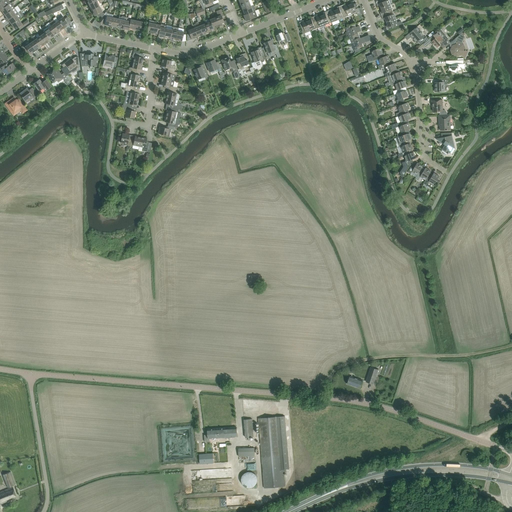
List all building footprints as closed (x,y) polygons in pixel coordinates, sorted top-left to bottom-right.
[(0,10),(1,10),(11,3),(10,3),(8,0),(6,0),(6,1),(5,0),(4,0),(3,1),(0,3),(0,10)] [(99,6),(102,5),(101,3),(100,2),(98,0),(97,0),(89,4),(91,10),(99,6)] [(352,4),(349,5),(353,14),(355,13),(360,11),(362,11),(361,7),(358,8),(355,0),(351,2),(352,4)] [(381,8),(390,5),(388,0),(380,0),(376,2),(378,6),(380,5),(381,8)] [(241,10),(250,6),(248,1),(240,4),(241,7),(240,7),(241,10)] [(5,15),(14,8),(13,6),(13,5),(12,3),(11,3),(1,10),(5,15)] [(53,13),(64,8),(64,9),(67,8),(64,3),(58,6),(55,8),(51,9),(52,12),(52,11),(53,13)] [(353,14),(349,5),(346,6),(345,4),(341,5),(346,17),(353,14)] [(339,20),(346,17),(341,5),(337,7),(338,9),(335,10),(339,20)] [(382,16),(393,12),(390,5),(381,8),(382,11),(380,12),(382,16)] [(102,17),(104,14),(102,12),(99,6),(91,10),(94,15),(96,14),(97,16),(98,17),(100,16),(102,17)] [(253,12),(251,7),(250,6),(241,10),(242,10),(244,14),(243,15),(244,15),(255,11),(253,12)] [(7,21),(18,13),(14,8),(5,15),(6,17),(5,18),(7,21)] [(216,17),(215,17),(219,26),(220,26),(221,27),(224,26),(224,24),(222,17),(223,16),(221,9),(218,10),(218,15),(218,16),(216,17)] [(339,20),(335,10),(332,12),(331,9),(327,11),(332,22),(339,20)] [(246,21),(254,18),(257,16),(255,11),(244,15),(246,21)] [(325,25),(332,22),(327,11),(323,13),(324,15),(321,16),(325,25)] [(387,22),(396,19),(393,12),(382,16),(383,20),(385,19),(387,22)] [(19,19),(21,17),(18,13),(7,21),(8,23),(9,22),(11,25),(19,19)] [(110,14),(110,17),(107,17),(104,15),(104,14),(102,17),(98,22),(101,25),(102,23),(105,24),(105,25),(111,26),(112,18),(113,15),(110,14)] [(62,15),(57,18),(57,19),(64,28),(69,25),(67,23),(64,18),(62,15)] [(325,25),(321,16),(318,17),(317,15),(314,16),(318,28),(325,25)] [(122,29),(125,18),(124,17),(122,16),(121,17),(119,17),(118,19),(116,27),(122,29)] [(311,31),(318,28),(314,16),(309,18),(310,20),(307,21),(311,31)] [(213,28),(219,26),(215,17),(210,19),(213,28)] [(64,28),(57,19),(56,18),(51,21),(59,32),(64,28)] [(15,29),(22,25),(23,27),(29,23),(27,20),(22,24),(19,19),(11,25),(15,29)] [(210,19),(209,20),(209,19),(204,21),(209,32),(214,30),(213,28),(210,19)] [(400,21),(397,22),(396,19),(387,22),(388,25),(386,26),(387,30),(403,24),(403,23),(402,24),(402,23),(402,22),(401,22),(400,21)] [(134,29),(136,21),(130,20),(128,30),(129,30),(129,28),(134,29)] [(311,31),(307,21),(304,23),(303,20),(299,22),(302,31),(301,31),(303,34),(311,31)] [(54,35),(59,32),(51,21),(49,23),(52,26),(49,28),(54,35)] [(141,31),(143,22),(136,21),(134,29),(141,31)] [(155,24),(154,24),(155,22),(149,21),(149,23),(147,32),(153,33),(155,24)] [(203,35),(209,32),(204,21),(205,23),(199,25),(203,35)] [(199,25),(199,26),(197,22),(196,22),(195,24),(193,25),(197,37),(203,35),(199,25)] [(346,34),(360,29),(359,26),(356,27),(355,24),(345,27),(347,32),(346,32),(346,34)] [(54,35),(49,28),(47,25),(41,28),(45,33),(49,39),(54,35)] [(189,33),(187,34),(187,35),(187,41),(191,39),(197,37),(193,25),(192,25),(193,28),(188,30),(189,33)] [(170,39),(173,27),(172,27),(172,30),(166,29),(164,38),(170,39)] [(176,40),(178,28),(173,27),(170,39),(170,41),(174,41),(174,40),(176,40)] [(425,36),(419,29),(419,30),(416,27),(409,33),(411,36),(417,43),(418,42),(420,44),(424,41),(425,42),(428,40),(428,39),(426,37),(424,39),(423,38),(425,36)] [(350,39),(359,35),(358,32),(361,31),(360,29),(346,34),(347,35),(348,35),(350,39)] [(287,42),(291,40),(288,33),(284,35),(284,32),(276,35),(277,38),(276,39),(277,42),(278,41),(279,45),(282,44),(282,45),(284,44),(285,44),(288,43),(287,42)] [(428,39),(428,40),(430,43),(432,42),(434,45),(437,48),(440,45),(443,48),(447,45),(445,42),(448,38),(445,35),(444,35),(442,37),(437,32),(435,34),(430,38),(428,39)] [(41,37),(40,37),(45,44),(46,44),(50,40),(49,39),(45,33),(41,37)] [(464,44),(462,43),(465,36),(464,36),(465,34),(462,33),(450,43),(452,46),(450,50),(452,55),(457,57),(461,55),(463,57),(466,51),(464,44)] [(32,36),(35,40),(40,47),(41,47),(45,44),(40,37),(38,39),(36,36),(35,35),(33,36),(32,36)] [(351,45),(364,40),(363,37),(360,38),(359,35),(350,39),(351,43),(350,44),(351,45)] [(31,44),(30,44),(36,51),(40,47),(35,40),(31,44)] [(279,52),(278,50),(277,46),(274,47),(271,40),(264,43),(265,48),(268,53),(269,56),(279,52)] [(360,50),(360,48),(364,46),(362,43),(365,42),(364,40),(351,45),(351,46),(352,46),(354,50),(355,53),(360,50)] [(29,42),(21,47),(23,50),(27,55),(29,53),(30,55),(36,51),(30,44),(29,42)] [(255,51),(251,52),(253,56),(255,62),(258,61),(260,65),(264,63),(262,59),(261,56),(264,55),(263,51),(261,47),(255,49),(255,51)] [(378,59),(388,56),(388,55),(379,58),(378,56),(383,54),(381,47),(371,51),(372,54),(368,55),(368,56),(367,56),(367,57),(367,58),(368,60),(369,62),(378,59)] [(90,55),(85,55),(84,53),(80,53),(81,66),(83,66),(84,63),(85,61),(85,59),(87,59),(87,60),(87,61),(88,63),(88,64),(89,64),(90,64),(90,67),(95,67),(96,63),(97,63),(97,57),(93,56),(93,54),(90,54),(90,55)] [(139,54),(133,53),(133,55),(132,58),(134,58),(133,62),(142,64),(144,58),(139,57),(139,54)] [(243,56),(236,59),(238,63),(237,63),(239,68),(239,69),(238,69),(239,74),(240,73),(242,76),(245,75),(244,74),(245,74),(246,73),(244,69),(243,66),(246,66),(247,65),(249,64),(247,60),(248,60),(248,57),(246,53),(242,54),(243,56)] [(116,67),(117,62),(118,57),(115,57),(105,55),(103,64),(109,65),(108,66),(113,67),(113,66),(116,67)] [(379,69),(395,63),(394,63),(386,66),(385,63),(390,62),(388,56),(378,59),(377,59),(378,63),(379,62),(380,65),(378,66),(379,69)] [(79,67),(78,62),(78,57),(75,57),(75,58),(73,60),(71,58),(62,65),(63,67),(61,69),(66,76),(71,72),(73,73),(78,70),(78,68),(78,67),(79,67)] [(237,69),(235,65),(234,60),(230,61),(228,57),(221,60),(225,70),(230,68),(231,72),(237,69)] [(176,66),(171,65),(171,61),(162,59),(161,66),(169,68),(169,70),(177,72),(178,70),(175,69),(175,68),(176,66)] [(214,60),(206,63),(208,68),(209,72),(210,71),(217,68),(221,77),(224,76),(223,72),(222,72),(222,70),(220,66),(218,61),(215,63),(214,60)] [(449,70),(456,73),(457,71),(462,69),(462,70),(463,69),(465,68),(465,63),(464,63),(464,64),(464,60),(452,60),(452,66),(449,66),(449,70)] [(141,70),(142,64),(133,62),(132,68),(130,67),(129,70),(135,71),(136,69),(141,70)] [(0,71),(2,70),(4,73),(5,72),(7,75),(16,68),(12,63),(8,66),(6,64),(3,66),(0,67),(0,71)] [(395,74),(401,72),(401,71),(393,74),(392,71),(397,69),(395,63),(379,69),(385,67),(387,73),(385,74),(386,77),(395,74)] [(208,77),(205,69),(203,64),(197,67),(198,68),(193,70),(197,79),(205,77),(205,78),(208,77)] [(64,78),(59,73),(57,68),(54,70),(53,69),(47,74),(53,83),(57,80),(59,82),(64,78)] [(135,71),(129,70),(127,70),(126,72),(127,72),(127,74),(128,74),(128,76),(130,76),(129,79),(138,81),(140,75),(135,74),(135,71)] [(176,75),(177,72),(169,70),(168,73),(163,72),(162,78),(174,81),(175,75),(176,75)] [(391,85),(404,80),(399,82),(398,79),(403,77),(401,72),(395,74),(386,77),(388,76),(390,82),(385,84),(386,87),(391,85)] [(363,75),(351,79),(353,83),(365,79),(363,75)] [(173,87),(174,81),(162,78),(160,84),(170,86),(173,87)] [(52,87),(50,84),(47,80),(43,84),(39,79),(33,83),(39,91),(45,87),(47,90),(52,87)] [(137,87),(138,81),(129,79),(128,83),(127,82),(126,83),(121,82),(120,87),(124,87),(133,89),(134,87),(137,87)] [(435,92),(440,92),(444,91),(444,84),(447,84),(447,79),(441,79),(441,82),(438,82),(436,82),(435,82),(435,87),(434,87),(435,92)] [(405,90),(404,87),(406,87),(404,80),(391,85),(395,84),(397,90),(393,91),(394,94),(406,90),(405,90)] [(133,89),(124,87),(123,90),(125,91),(127,91),(125,97),(138,100),(140,94),(131,92),(132,89),(133,89)] [(38,95),(35,92),(32,88),(28,91),(26,89),(19,93),(22,96),(21,97),(26,103),(38,95)] [(178,93),(179,91),(173,90),(172,92),(167,91),(166,97),(175,99),(177,93),(178,93)] [(406,90),(394,94),(396,94),(398,99),(396,100),(398,104),(404,101),(403,98),(408,96),(406,90)] [(137,106),(138,100),(125,97),(124,103),(123,104),(123,105),(124,106),(125,106),(131,107),(132,105),(137,106)] [(179,100),(175,99),(166,97),(165,103),(166,104),(166,106),(179,109),(182,110),(182,105),(178,103),(179,100)] [(11,99),(5,104),(14,115),(16,114),(14,111),(19,108),(21,111),(23,114),(27,110),(28,110),(21,102),(19,103),(16,99),(15,100),(14,98),(12,100),(11,99)] [(443,110),(443,107),(442,100),(432,100),(432,104),(433,104),(433,112),(439,111),(440,114),(447,114),(447,112),(446,111),(445,110),(444,110),(443,110)] [(399,116),(404,114),(403,111),(409,109),(407,103),(397,106),(400,112),(396,113),(397,117),(399,116)] [(131,110),(131,107),(125,106),(124,106),(122,111),(126,111),(125,116),(134,118),(136,111),(131,110)] [(182,110),(179,109),(166,106),(165,109),(167,110),(166,116),(179,119),(181,114),(178,112),(178,109),(182,110)] [(397,124),(391,126),(392,129),(396,128),(398,127),(408,123),(405,124),(404,121),(408,120),(410,119),(408,113),(404,114),(399,116),(397,117),(395,117),(397,123),(397,124)] [(443,115),(438,115),(439,123),(440,123),(440,130),(449,130),(449,123),(451,123),(450,115),(443,115)] [(179,119),(166,116),(164,122),(169,123),(169,126),(178,128),(177,124),(178,124),(179,124),(180,123),(181,122),(181,121),(180,120),(179,119)] [(400,137),(405,134),(404,131),(410,129),(408,123),(398,127),(396,128),(398,133),(397,134),(398,137),(396,138),(400,137)] [(160,127),(158,134),(168,136),(169,136),(171,129),(174,130),(175,127),(178,128),(169,126),(168,128),(160,127)] [(129,146),(131,140),(128,140),(129,135),(122,133),(120,142),(125,143),(125,145),(129,146)] [(406,144),(409,143),(408,140),(411,139),(409,133),(405,134),(400,137),(396,138),(399,147),(398,147),(401,146),(406,144)] [(445,145),(442,150),(447,153),(447,154),(449,152),(450,153),(453,148),(454,148),(455,147),(452,135),(442,138),(443,144),(445,145)] [(139,146),(141,137),(135,136),(134,141),(131,140),(129,146),(133,147),(133,145),(139,146)] [(149,142),(146,142),(147,138),(141,137),(139,146),(142,147),(143,151),(147,152),(149,142)] [(407,154),(412,152),(411,150),(412,149),(410,143),(409,143),(406,144),(401,146),(398,147),(400,153),(397,154),(399,157),(407,154)] [(411,164),(410,164),(410,163),(411,162),(413,161),(412,159),(416,158),(413,152),(412,152),(407,154),(399,157),(399,158),(404,156),(406,161),(402,163),(404,166),(399,173),(400,174),(401,175),(400,176),(402,177),(409,166),(411,164)] [(417,175),(423,166),(417,163),(416,165),(414,164),(413,165),(412,166),(411,166),(408,172),(411,174),(412,172),(417,175)] [(426,180),(430,174),(431,171),(425,168),(422,174),(419,172),(423,166),(417,175),(415,178),(418,180),(420,177),(426,180)] [(426,180),(423,183),(424,183),(426,185),(430,188),(433,187),(434,185),(436,182),(438,184),(440,181),(437,180),(439,176),(434,173),(432,175),(430,174),(426,180)] [(373,384),(375,379),(378,369),(371,367),(366,382),(373,384)] [(347,384),(360,388),(363,381),(350,376),(347,384)] [(258,418),(262,458),(264,488),(285,486),(284,472),(286,472),(286,469),(289,469),(285,416),(258,418)] [(253,437),(252,424),(252,419),(244,419),(246,438),(253,437)] [(237,437),(237,432),(237,427),(207,429),(208,435),(204,435),(205,442),(209,441),(209,439),(237,437)] [(254,448),(238,448),(238,456),(254,456),(254,448)] [(213,453),(199,456),(199,464),(214,463),(213,453)] [(8,488),(13,486),(13,484),(15,483),(11,472),(3,475),(8,488)] [(257,486),(256,472),(242,473),(243,487),(257,486)] [(0,492),(0,503),(16,497),(13,487),(8,489),(5,490),(0,492)]
